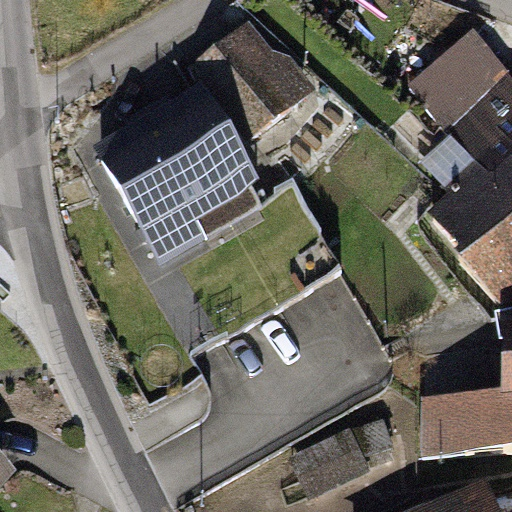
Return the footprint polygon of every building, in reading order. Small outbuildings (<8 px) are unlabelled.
[(248,33),(190,69),(240,148),(298,111),(248,33)] [(474,179),(410,228),(490,331),(511,313),(511,88),(508,83),(440,136),(474,179)] [(191,99),(82,159),(136,256),(245,196),(191,99)] [(511,361),(430,365),(435,470),(511,466),(511,361)] [(349,443),(283,470),(300,511),(307,511),(368,487),(349,443)] [(488,511),(482,496),(441,511),(488,511)]
